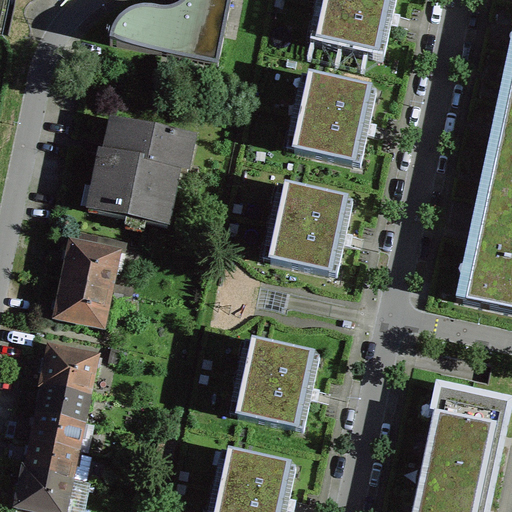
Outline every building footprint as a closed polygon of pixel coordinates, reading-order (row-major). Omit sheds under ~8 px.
[(110,45),(218,68),(232,0),(185,0),(184,2),(177,7),(170,10),(163,11),(158,11),(150,9),(145,9),(136,11),(130,14),(126,17),(120,22),(115,29),(111,37),(110,45)] [(396,0),(319,0),(311,42),(385,58),(392,25),(383,23),(384,16),(393,18),(396,0)] [(511,314),(511,48),(457,303),(511,314)] [(376,95),(303,79),(287,151),(360,168),(368,134),(359,132),(360,126),(369,128),(376,95)] [(100,155),(89,214),(169,229),(180,173),(188,174),(195,139),(121,125),(115,157),(100,155)] [(352,206),(280,190),(264,262),(337,278),(344,245),(335,243),(337,235),(345,237),(352,206)] [(71,245),(64,282),(112,292),(120,255),(71,245)] [(112,292),(64,282),(56,319),(105,329),(112,292)] [(319,360),(246,344),(231,417),(304,432),(311,399),(302,397),(303,391),(312,393),(319,360)] [(42,388),(44,388),(90,398),(98,359),(50,349),(42,388)] [(39,416),(85,425),(90,398),(44,388),(39,416)] [(488,511),(511,403),(439,388),(412,511),(488,511)] [(39,416),(33,443),(79,453),(85,425),(39,416)] [(27,471),(73,481),(79,453),(33,443),(27,471)] [(296,470),(222,455),(210,511),(287,511),(288,510),(279,508),(280,501),(289,503),(296,470)] [(25,471),(17,508),(35,511),(66,511),(73,481),(27,471),(25,471)]
